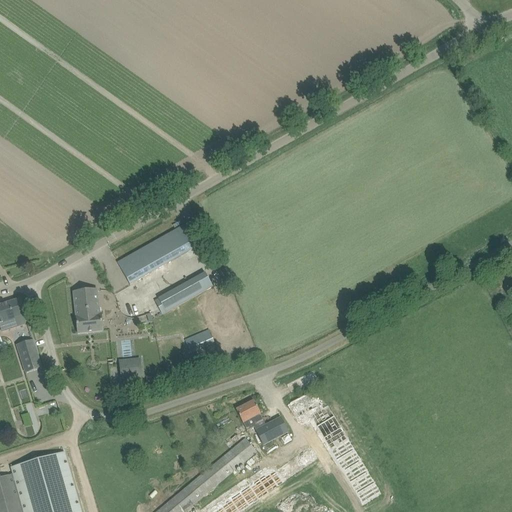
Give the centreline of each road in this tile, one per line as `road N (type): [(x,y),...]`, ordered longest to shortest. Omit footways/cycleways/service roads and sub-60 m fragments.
road 1 (unclassified): [(34,282),(74,407),(90,418),(137,417),(258,379),(511,246)]
road 2 (unclassified): [(34,282),(481,28)]
